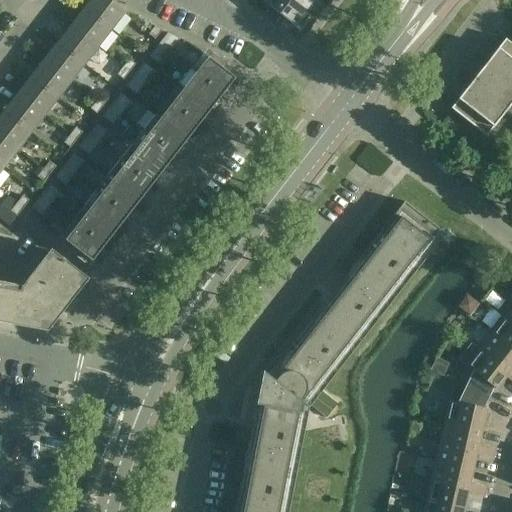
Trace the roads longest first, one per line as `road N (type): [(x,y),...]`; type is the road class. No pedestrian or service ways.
road 1 (residential): [(46,353),(282,50)]
road 2 (tertiary): [(145,382),(185,309),(349,100)]
road 3 (residential): [(403,148),(208,410)]
road 4 (residential): [(389,135),(488,10)]
road 5 (tertiary): [(91,511),(109,447),(145,382)]
road 6 (residential): [(511,233),(403,148)]
